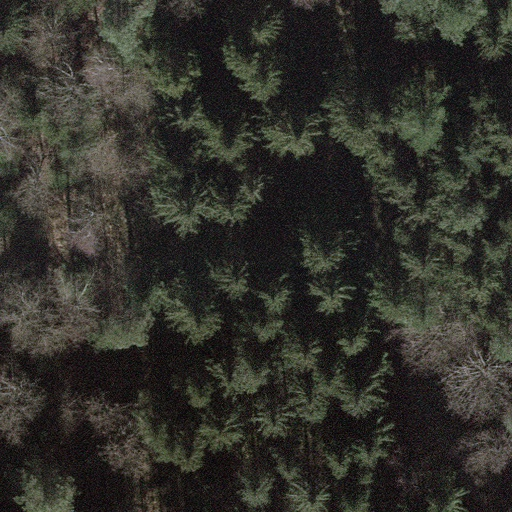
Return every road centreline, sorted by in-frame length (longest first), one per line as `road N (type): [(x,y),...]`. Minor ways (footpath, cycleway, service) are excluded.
road 1 (track): [(285,0),(427,432),(487,511)]
road 2 (track): [(511,22),(388,16),(310,0)]
